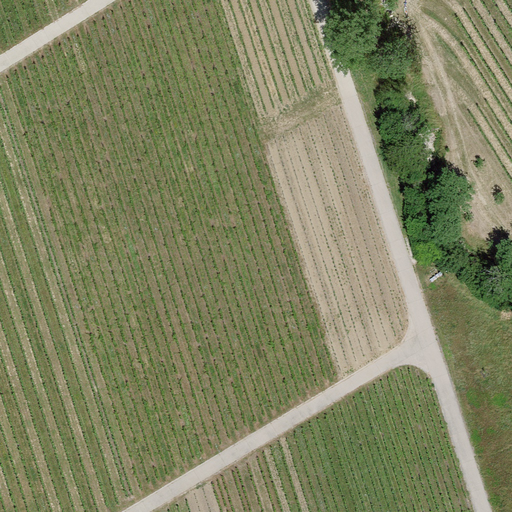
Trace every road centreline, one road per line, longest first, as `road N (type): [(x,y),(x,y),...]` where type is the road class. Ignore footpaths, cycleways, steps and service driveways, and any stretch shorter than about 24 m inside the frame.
road 1 (track): [(312,0),(480,511)]
road 2 (track): [(140,511),(425,341)]
